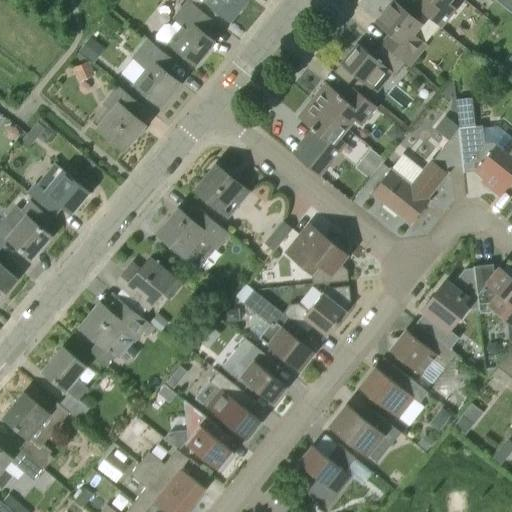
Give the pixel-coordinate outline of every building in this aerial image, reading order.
[(214,22),(191,3),(187,0),(171,20),(175,23),(172,27),(179,33),(169,44),(191,62),(190,63),(196,68),(203,59),(201,58),(214,42),(205,34),(215,22),(214,22)] [(193,0),(191,3),(214,22),(221,14),(231,22),(248,0),(193,0)] [(450,4),(453,0),(424,0),(417,10),(441,29),(457,9),(450,4)] [(381,45),(405,64),(409,68),(427,45),(414,34),(421,25),(393,1),(375,22),(390,34),(381,45)] [(79,51),(94,64),(106,49),(91,37),(79,51)] [(161,107),(180,84),(164,71),(172,60),(148,41),(134,59),(148,70),(136,86),(161,107)] [(405,64),(381,45),(372,56),(358,44),(354,49),(357,51),(353,56),(352,55),(343,66),(341,64),(334,72),(353,88),(358,92),(364,84),(373,91),(389,70),(395,76),(405,64)] [(79,79),(91,73),(85,61),(73,67),(79,79)] [(358,92),(353,88),(344,99),(326,83),(312,101),(347,130),(355,121),(362,126),(377,107),(358,92)] [(125,150),(145,126),(134,116),(141,106),(118,86),(104,104),(112,111),(98,128),(125,150)] [(458,108),(461,128),(476,127),(473,97),(457,99),(458,108)] [(339,140),(347,130),(312,101),(296,119),(310,131),(292,154),(320,177),(346,146),(339,140)] [(459,129),(456,126),(445,117),(436,127),(434,129),(449,142),(458,129),(459,129)] [(27,150),(45,129),(38,123),(19,144),(27,150)] [(458,129),(462,166),(463,174),(477,172),(485,179),(483,182),(500,195),(511,180),(511,143),(511,141),(511,138),(498,127),(483,129),(483,126),(476,127),(461,128),(459,129),(458,129)] [(449,167),(462,166),(458,129),(449,142),(434,163),(433,162),(411,188),(391,171),(372,194),(410,225),(429,202),(430,201),(429,201),(428,201),(426,200),(447,174),(445,172),(449,167)] [(358,166),(372,176),(387,157),(373,147),(358,166)] [(228,217),(248,192),(216,165),(195,191),(228,217)] [(89,192),(64,172),(56,166),(39,186),(38,185),(29,195),(54,215),(62,206),(71,213),(89,192)] [(32,260),(51,237),(42,229),(51,218),(30,201),(21,212),(25,216),(6,238),(32,260)] [(193,221),(179,210),(158,235),(192,263),(204,249),(196,242),(201,237),(216,249),(229,234),(202,211),(193,221)] [(274,252),(293,230),(283,221),(264,244),(274,252)] [(312,226),(310,225),(287,253),(311,274),(313,285),(348,281),(347,271),(339,264),(347,255),(312,227),(312,226)] [(256,269),(262,262),(255,255),(250,261),(250,265),(256,269)] [(174,278),(151,258),(140,271),(132,265),(118,283),(149,309),(174,278)] [(511,343),(511,279),(499,268),(497,270),(493,271),(493,265),(474,267),(479,311),(481,311),(479,299),(495,297),(497,312),(507,320),(509,341),(511,343)] [(0,298),(16,280),(0,266),(0,298)] [(478,311),(479,311),(474,267),(473,267),(473,269),(464,270),(452,285),(445,280),(422,310),(431,318),(423,328),(450,350),(459,338),(449,330),(467,308),(478,311)] [(351,303),(349,287),(328,289),(324,294),(322,294),(308,312),(298,304),(290,305),(283,314),(308,334),(315,325),(327,336),(346,312),(345,311),(351,303)] [(300,373),(308,363),(307,361),(314,352),(278,323),(284,315),(253,291),(243,304),(269,325),(259,338),(286,359),(285,361),(300,373)] [(117,317),(100,303),(80,327),(97,342),(89,352),(106,366),(114,356),(118,359),(133,342),(134,343),(150,324),(127,305),(117,317)] [(168,322),(157,314),(150,323),(161,331),(168,322)] [(156,329),(150,324),(144,331),(142,333),(149,339),(156,329)] [(450,350),(423,328),(415,338),(406,330),(399,338),(391,339),(392,347),(389,350),(432,384),(456,355),(450,350)] [(273,404),(286,387),(268,372),(275,363),(252,344),(237,364),(246,371),(239,381),(252,391),(255,389),(273,404)] [(511,347),(496,367),(511,379),(511,347)] [(66,391),(86,367),(63,348),(43,372),(66,391)] [(427,393),(393,365),(385,375),(376,367),(359,388),(397,418),(412,399),(419,404),(427,393)] [(487,369),(488,377),(495,368),(487,369)] [(246,437),(259,421),(236,402),(244,393),(218,372),(210,383),(217,389),(205,404),(222,417),(221,419),(232,428),(233,427),(246,437)] [(178,382),(172,377),(167,383),(173,388),(178,382)] [(165,384),(158,393),(170,403),(177,394),(165,384)] [(79,421),(89,409),(70,392),(59,405),(79,421)] [(28,438),(48,413),(25,393),(4,418),(28,438)] [(234,453),(211,434),(217,427),(184,400),(190,453),(197,453),(219,471),(234,453)] [(365,420),(346,405),(330,425),(367,455),(380,440),(389,447),(401,433),(372,411),(365,420)] [(473,424),(462,416),(454,426),(465,434),(473,424)] [(417,445),(426,452),(433,442),(424,435),(417,445)] [(25,455),(43,470),(53,459),(33,442),(24,453),(26,454),(25,455)] [(355,458),(338,444),(328,458),(313,446),(300,463),(318,478),(308,490),(327,506),(351,476),(345,471),(355,458)] [(0,487),(2,490),(14,477),(4,468),(12,458),(0,448),(0,487)] [(140,464),(192,505),(205,488),(181,469),(189,459),(176,449),(164,464),(149,452),(140,464)] [(500,465),(508,456),(499,449),(491,458),(500,465)] [(117,450),(113,455),(124,463),(127,458),(117,450)] [(124,463),(113,455),(110,453),(98,468),(116,482),(128,467),(124,463)] [(34,481),(43,470),(25,455),(16,466),(34,481)] [(165,511),(186,511),(192,505),(140,464),(130,475),(146,488),(134,502),(146,511),(154,503),(165,511)] [(85,504),(93,494),(85,488),(77,498),(85,504)] [(11,511),(0,501),(0,511),(11,511)] [(146,511),(134,502),(126,511),(116,511),(107,505),(101,511),(146,511)]
